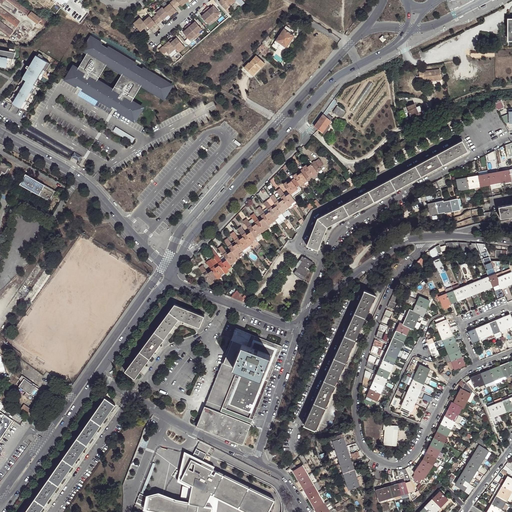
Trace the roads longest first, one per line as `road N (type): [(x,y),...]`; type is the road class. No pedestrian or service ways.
road 1 (residential): [(423,236),(393,282),(365,352),(356,392),(360,444),(381,462),(408,460),(453,382),(476,365)]
road 2 (residential): [(511,136),(337,232),(303,314)]
road 3 (unclassified): [(0,133),(90,184),(172,269)]
road 4 (residential): [(177,261),(300,144),(306,132),(295,121)]
road 5 (tertiary): [(295,121),(186,241),(177,261)]
road 6 (residential): [(423,236),(405,239),(303,314)]
road 7 (tertiary): [(98,374),(18,487)]
road 8 (residential): [(298,329),(256,460)]
road 9 (tertiary): [(394,45),(332,80),(295,121)]
